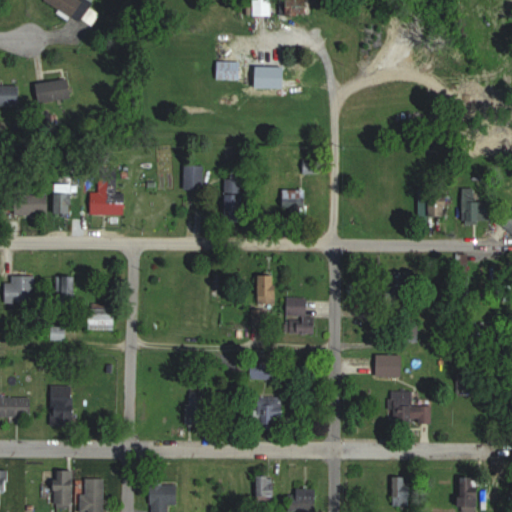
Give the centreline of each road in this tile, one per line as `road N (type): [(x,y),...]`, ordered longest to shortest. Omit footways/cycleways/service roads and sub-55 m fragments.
road 1 (residential): [(0,240),(489,243)]
road 2 (residential): [(0,446),(482,447)]
road 3 (residential): [(128,511),(134,242)]
road 4 (residential): [(332,511),(333,244)]
road 5 (residential): [(333,244),(323,73),(276,49)]
